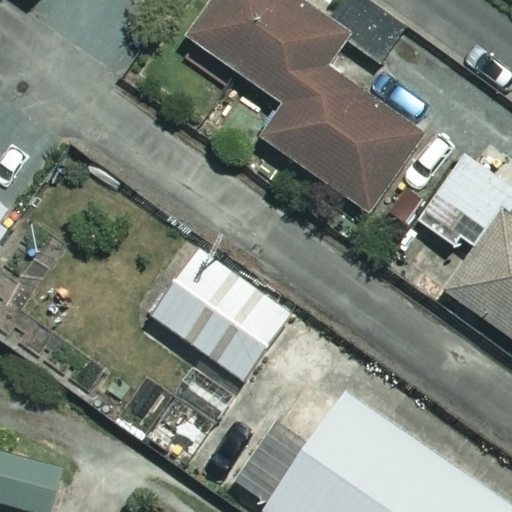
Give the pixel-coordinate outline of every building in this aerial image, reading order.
[(436,138),(339,72),(354,50),(390,74),(417,35),(366,0),(359,0),(342,25),(306,0),(230,0),(201,43),(294,107),(272,139),(383,215),(436,138)] [(511,173),(482,152),(430,225),(484,263),(461,296),(511,332),(511,173)] [(0,258),(27,222),(0,201),(0,258)] [(306,319),(214,254),(167,319),(258,385),(306,319)] [(85,365),(45,339),(19,378),(59,404),(85,365)] [(511,511),(511,502),(362,400),(328,451),(290,425),(244,492),(273,511),(511,511)] [(63,511),(75,472),(0,449),(0,502),(32,511),(63,511)]
